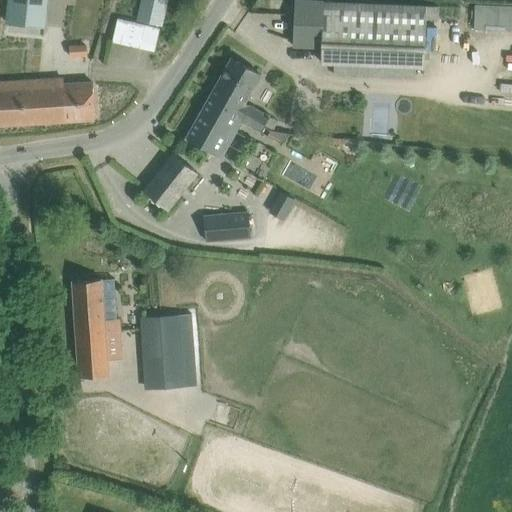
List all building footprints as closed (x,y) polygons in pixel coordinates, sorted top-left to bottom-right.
[(46,25),(48,0),(8,0),(6,22),(46,25)] [(68,0),(66,14),(76,16),(68,57),(94,62),(105,0),(68,0)] [(142,0),(137,23),(144,25),(139,48),(153,51),(158,28),(160,28),(166,0),(142,0)] [(425,67),(426,32),(427,7),(295,1),(293,45),(322,47),(321,62),(425,67)] [(231,58),(186,138),(221,158),(242,122),(261,132),(269,116),(245,103),(261,74),(231,58)] [(64,79),(0,82),(0,124),(95,119),(93,82),(64,84),(64,79)] [(258,141),(245,170),(268,180),(280,151),(258,141)] [(174,153),(144,191),(167,210),(197,172),(174,153)] [(248,213),(204,217),(206,241),(250,237),(248,213)] [(105,320),(104,299),(102,279),(72,281),(79,377),(109,375),(106,332),(120,331),(120,319),(105,320)] [(145,391),(195,387),(189,320),(140,324),(145,391)]
